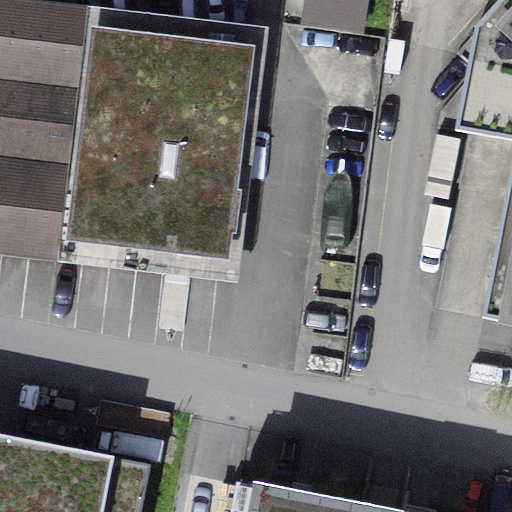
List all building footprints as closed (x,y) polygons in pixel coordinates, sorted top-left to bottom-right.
[(368,0),(306,0),(303,29),(364,37),(368,0)] [(455,143),(511,153),(511,168),(482,328),(500,333),(498,339),(511,341),(511,0),(456,0),(451,7),(478,27),(472,54),(455,143)] [(268,33),(0,1),(0,262),(237,290),(268,33)] [(320,302),(316,336),(348,339),(351,306),(320,302)] [(138,511),(148,464),(0,434),(0,511),(138,511)] [(237,511),(362,511),(242,489),(237,511)]
